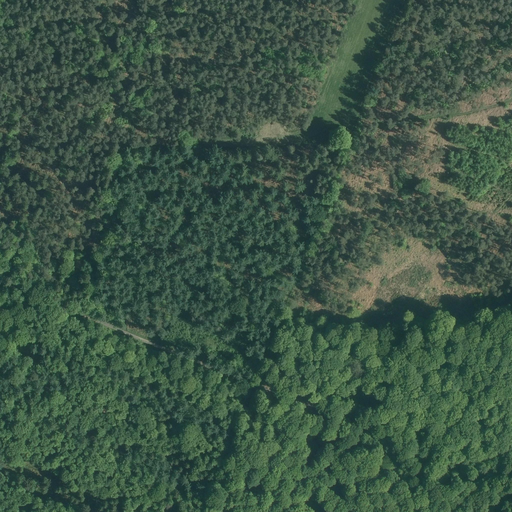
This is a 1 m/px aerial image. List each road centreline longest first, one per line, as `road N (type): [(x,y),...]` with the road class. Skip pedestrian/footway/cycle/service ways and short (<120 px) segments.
road 1 (track): [(511,445),(410,472),(363,428),(246,382)]
road 2 (track): [(246,382),(0,282)]
road 3 (track): [(195,511),(246,382)]
